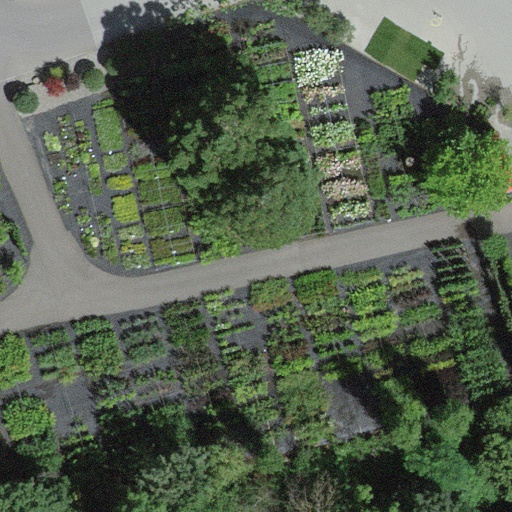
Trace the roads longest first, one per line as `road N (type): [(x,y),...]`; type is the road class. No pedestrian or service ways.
road 1 (track): [(0,110),(77,302)]
road 2 (unknown): [(0,37),(34,41),(176,0)]
